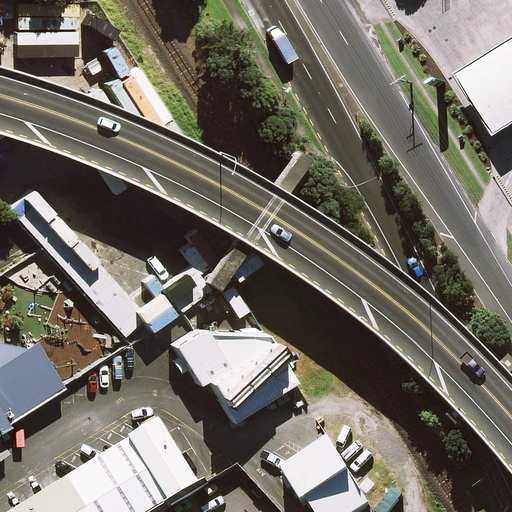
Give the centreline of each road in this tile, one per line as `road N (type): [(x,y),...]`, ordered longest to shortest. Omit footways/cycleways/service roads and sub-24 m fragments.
road 1 (trunk): [(511,429),(415,331),(308,247),(198,180),(0,98)]
road 2 (secondary): [(511,445),(266,0)]
road 3 (secondary): [(320,0),(511,300)]
